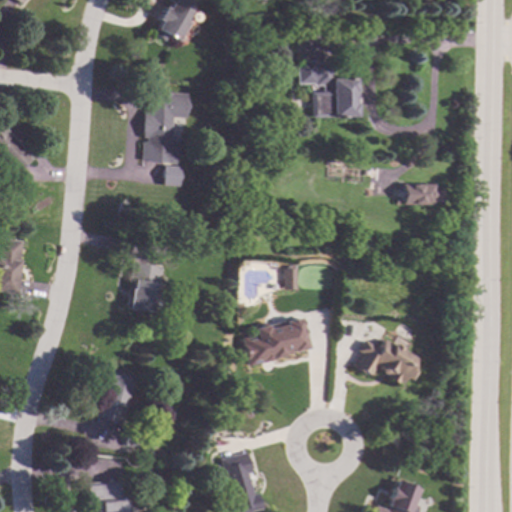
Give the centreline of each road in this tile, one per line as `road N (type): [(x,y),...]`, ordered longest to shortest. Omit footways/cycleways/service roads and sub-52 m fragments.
road 1 (residential): [(96,0),(78,84),(71,213),(24,416),(20,511)]
road 2 (secondary): [(485,0),(476,511)]
